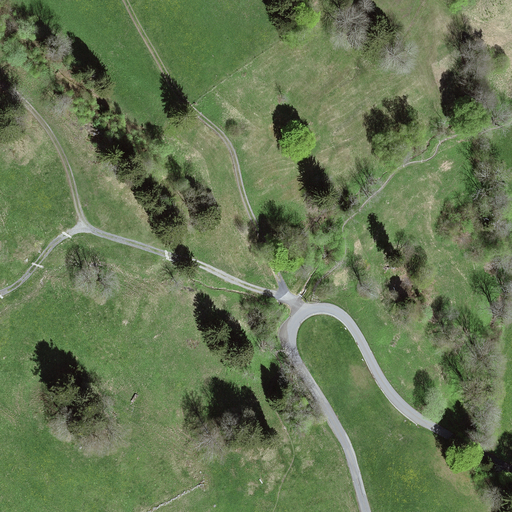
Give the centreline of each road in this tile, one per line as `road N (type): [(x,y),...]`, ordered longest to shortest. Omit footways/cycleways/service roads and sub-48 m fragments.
road 1 (unclassified): [(511,463),(408,408),(343,315),(302,311),(288,331),(289,346),(343,440),(368,511)]
road 2 (track): [(287,296),(93,231),(40,117),(0,82)]
road 3 (track): [(302,311),(287,296),(247,207),(224,136),(181,98),(127,0)]
